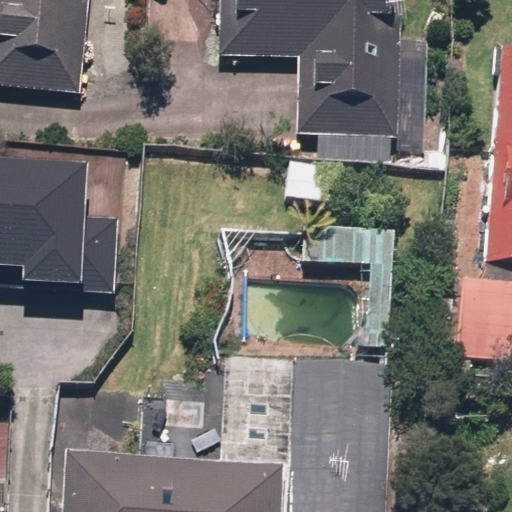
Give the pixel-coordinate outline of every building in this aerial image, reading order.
[(71,0),(0,0),(0,101),(66,106),(71,0)] [(417,0),(232,0),(229,79),(316,83),(315,118),(394,122),(397,54),(415,55),(417,0)] [(511,64),(484,63),(473,292),(448,291),(444,372),(511,374),(511,64)] [(92,162),(0,160),(0,266),(33,268),(33,287),(90,288),(92,162)] [(329,173),(272,173),(271,214),(329,214),(329,173)] [(207,373),(206,395),(149,392),(148,414),(86,411),(83,476),(39,474),(37,511),(374,511),(380,381),(207,373)] [(10,511),(12,494),(0,493),(0,511),(10,511)]
